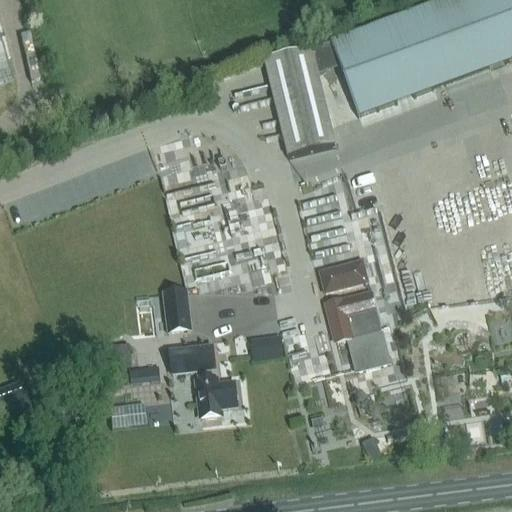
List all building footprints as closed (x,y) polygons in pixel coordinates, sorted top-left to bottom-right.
[(511,65),(511,0),(451,0),(330,45),(330,47),(312,54),(312,52),(265,64),(289,162),(336,150),(319,81),(340,73),(358,122),(511,65)] [(247,289),(271,284),(261,236),(237,242),(232,218),(221,220),(218,203),(184,210),(181,198),(170,200),(186,276),(197,274),(201,292),(245,283),(247,289)] [(368,287),(363,265),(320,276),(325,297),(368,287)] [(186,295),(162,298),(167,337),(191,334),(186,295)] [(328,307),(338,347),(382,336),(372,296),(328,307)] [(128,335),(144,333),(140,299),(125,301),(128,335)] [(257,366),(287,361),(283,339),(253,345),(257,366)] [(129,348),(109,351),(112,373),(132,370),(129,348)] [(217,388),(216,382),(212,383),(211,375),(215,374),(212,350),(169,356),(172,380),(196,377),(197,385),(196,385),(201,423),(221,421),(220,414),(238,412),(234,386),(217,388)] [(135,386),(161,383),(160,369),(133,372),(135,386)] [(0,425),(30,414),(19,386),(0,393),(0,425)] [(113,431),(150,430),(149,408),(113,409),(113,431)] [(52,419),(58,425),(66,423),(68,415),(62,409),(54,411),(52,419)]
